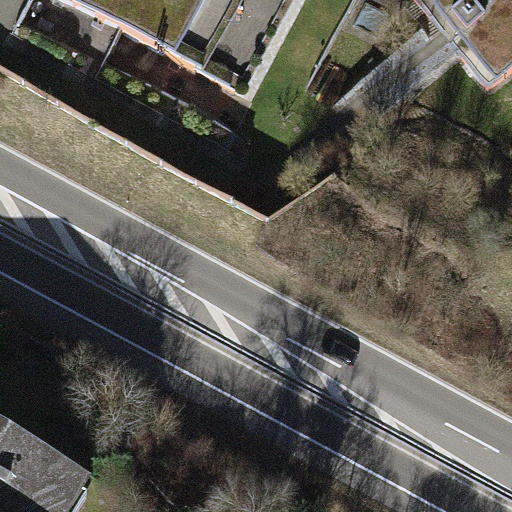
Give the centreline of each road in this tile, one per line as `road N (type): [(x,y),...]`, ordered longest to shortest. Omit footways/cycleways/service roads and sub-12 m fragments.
road 1 (trunk): [(511,459),(0,183)]
road 2 (trunk): [(0,253),(476,511)]
